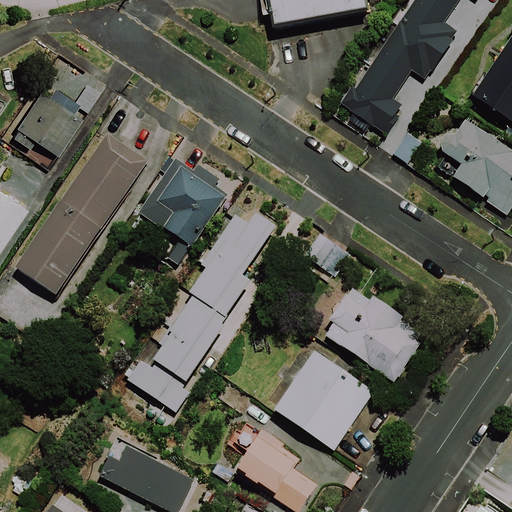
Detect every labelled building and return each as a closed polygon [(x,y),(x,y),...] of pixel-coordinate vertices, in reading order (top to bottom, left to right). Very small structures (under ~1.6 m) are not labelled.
[(374,14),(371,0),(257,0),(261,21),(269,20),(271,32),(374,14)] [(489,0),(421,0),(351,103),(398,134),(489,0)] [(511,38),(470,101),(508,127),(502,138),(511,144),(511,38)] [(80,120),(40,93),(6,144),(46,171),(80,120)] [(511,207),(511,157),(465,124),(442,157),(462,171),(453,183),(505,219),(511,207)] [(428,145),(405,129),(386,158),(409,173),(428,145)] [(146,165),(103,136),(41,228),(12,271),(55,300),(146,165)] [(223,197),(173,164),(138,217),(127,234),(178,267),(213,212),(223,197)] [(295,230),(242,193),(131,351),(179,394),(295,230)] [(0,248),(25,212),(0,194),(0,248)] [(399,319),(349,288),(318,337),(394,385),(417,348),(391,332),(399,319)] [(373,395),(314,355),(273,414),(332,454),(373,395)] [(299,462),(247,426),(221,464),(291,511),(301,511),(317,488),(293,471),(299,462)] [(511,511),(511,428),(471,487),(507,511),(511,511)] [(83,511),(58,496),(47,511),(83,511)]
